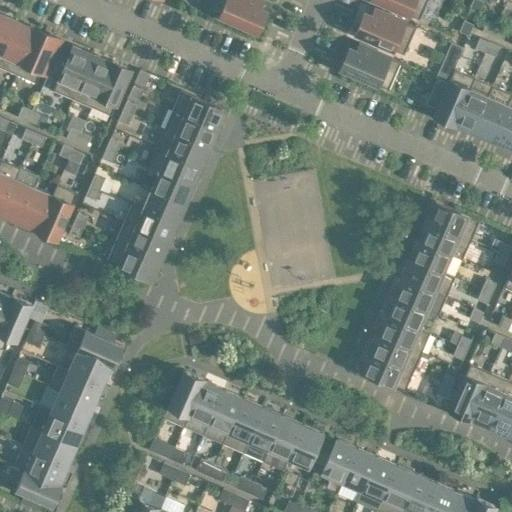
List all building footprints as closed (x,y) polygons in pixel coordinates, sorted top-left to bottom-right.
[(213,0),(209,10),(256,31),(265,11),(258,8),(261,1),(259,0),(213,0)] [(376,0),(419,18),(427,0),(376,0)] [(472,0),(469,8),(479,12),(483,1),(482,0),(472,0)] [(404,54),(416,26),(375,9),(372,16),(365,12),(356,33),(404,54)] [(0,60),(17,21),(0,13),(0,60)] [(487,19),(482,30),(493,34),(497,24),(487,19)] [(459,31),(469,35),(473,24),(464,20),(459,31)] [(17,21),(0,60),(0,66),(16,73),(36,29),(17,21)] [(503,38),(507,28),(497,24),(493,34),(503,38)] [(58,52),(61,45),(54,41),(55,38),(36,29),(16,73),(36,82),(41,71),(48,74),(57,52),(58,52)] [(479,37),(475,47),(485,52),(489,41),(479,37)] [(451,41),(446,54),(457,59),(463,46),(451,41)] [(495,56),(500,46),(489,41),(485,52),(495,56)] [(388,89),(400,61),(360,44),(357,51),(350,48),(341,68),(388,89)] [(67,56),(58,52),(57,52),(48,74),(57,78),(53,89),(72,98),(92,54),(72,45),(67,56)] [(92,54),(72,98),(91,106),(110,62),(92,54)] [(111,115),(130,70),(110,62),(91,106),(111,115)] [(140,68),(135,80),(145,85),(150,73),(140,68)] [(455,120),(474,76),(454,68),(435,112),(455,120)] [(474,76),(455,120),(474,128),(493,85),(474,76)] [(426,104),(436,108),(447,82),(437,78),(426,104)] [(133,84),(128,95),(139,99),(143,89),(133,84)] [(511,93),(493,85),(474,128),(492,137),(507,104),(511,93)] [(225,108),(181,89),(172,109),(216,128),(225,108)] [(137,104),(126,99),(122,109),(132,114),(137,104)] [(507,104),(492,137),(511,145),(511,142),(511,106),(507,104)] [(22,105),(17,115),(27,120),(32,109),(22,105)] [(38,124),(42,114),(32,109),(27,120),(38,124)] [(118,119),(128,124),(132,114),(122,109),(118,119)] [(164,128),(208,147),(216,128),(172,109),(164,128)] [(0,127),(4,130),(8,119),(0,115),(0,127)] [(70,126),(66,136),(76,141),(80,131),(70,126)] [(25,127),(21,137),(31,141),(36,131),(25,127)] [(156,147),(200,166),(208,147),(164,128),(156,147)] [(41,146),(46,136),(36,131),(31,141),(41,146)] [(86,145),(91,135),(80,131),(76,141),(86,145)] [(120,141),(110,137),(106,147),(116,151),(120,141)] [(63,143),(58,153),(69,158),(73,148),(63,143)] [(101,157),(111,161),(116,151),(106,147),(101,157)] [(148,165),(192,184),(200,166),(156,147),(148,165)] [(79,162),(83,152),(73,148),(69,158),(79,162)] [(16,178),(21,167),(2,158),(0,162),(0,209),(1,210),(16,177),(16,178)] [(139,185),(150,189),(151,189),(184,203),(192,184),(148,165),(139,185)] [(16,177),(1,210),(20,218),(34,186),(39,175),(21,167),(16,178),(16,177)] [(104,178),(94,174),(89,184),(100,189),(104,178)] [(58,235),(77,191),(57,182),(52,193),(53,194),(39,227),(58,235)] [(85,194),(95,199),(100,189),(89,184),(85,194)] [(34,186),(20,218),(39,227),(53,194),(52,193),(34,186)] [(150,189),(143,206),(143,207),(176,222),(184,203),(151,189),(150,189)] [(479,219),(435,200),(426,220),(470,239),(479,219)] [(143,206),(132,202),(123,221),(167,240),(176,222),(143,207),(143,206)] [(88,216),(77,211),(73,221),(83,226),(88,216)] [(451,254),(462,259),(470,239),(426,220),(418,239),(451,253),(451,254)] [(69,232),(79,236),(83,226),(73,221),(69,232)] [(115,240),(159,259),(167,240),(123,221),(115,240)] [(443,272),(443,271),(451,254),(451,253),(418,239),(410,257),(443,272)] [(107,260),(151,279),(159,259),(115,240),(107,260)] [(511,245),(511,244),(502,241),(497,251),(508,255),(511,245)] [(493,261),(503,265),(508,255),(497,251),(493,261)] [(402,276),(446,295),(454,276),(443,271),(443,272),(410,257),(402,276)] [(511,265),(503,285),(511,289),(511,265)] [(402,276),(394,295),(427,309),(438,314),(446,295),(402,276)] [(496,283),(486,278),(481,288),(491,293),(496,283)] [(477,298),(487,303),(491,293),(481,288),(477,298)] [(0,321),(11,296),(11,295),(0,290),(0,321)] [(0,332),(17,339),(33,303),(11,294),(11,295),(11,296),(0,321),(0,332)] [(386,313),(419,328),(419,327),(427,309),(394,295),(386,313)] [(479,322),(483,311),(473,307),(469,317),(479,322)] [(430,332),(419,327),(419,328),(386,313),(377,332),(421,351),(430,332)] [(511,318),(502,314),(498,325),(508,329),(511,319),(511,318)] [(48,324),(35,318),(30,329),(43,335),(48,324)] [(65,346),(76,350),(111,365),(113,366),(122,345),(113,341),(116,333),(98,325),(95,333),(75,324),(65,346)] [(25,340),(39,346),(43,335),(30,329),(25,340)] [(505,336),(495,331),(490,342),(500,346),(505,336)] [(369,351),(413,370),(421,351),(377,332),(369,351)] [(471,339),(461,334),(457,344),(467,349),(471,339)] [(452,354),(463,359),(467,349),(457,344),(452,354)] [(76,350),(68,369),(103,384),(111,365),(76,350)] [(361,371),(405,390),(413,370),(369,351),(361,371)] [(30,361),(19,356),(13,369),(24,374),(30,361)] [(470,362),(451,406),(470,415),(490,371),(470,362)] [(48,385),(59,390),(59,389),(94,404),(103,384),(68,369),(57,364),(48,385)] [(7,382),(18,387),(24,374),(13,369),(7,382)] [(184,425),(189,414),(188,414),(203,379),(204,380),(205,378),(183,369),(163,416),(184,425)] [(489,423),(508,379),(490,371),(470,415),(489,423)] [(455,376),(445,372),(440,382),(451,386),(455,376)] [(189,414),(184,425),(203,434),(223,388),(204,380),(203,379),(188,414),(189,414)] [(508,431),(511,421),(511,380),(508,379),(489,423),(508,431)] [(436,392),(446,396),(451,386),(440,382),(436,392)] [(223,388),(203,434),(222,442),(227,431),(228,431),(243,397),(223,388)] [(94,404),(59,389),(59,390),(51,409),(85,424),(94,404)] [(12,400),(1,395),(0,398),(0,410),(7,413),(12,400)] [(222,442),(243,451),(263,405),(243,397),(228,431),(227,431),(222,442)] [(283,414),(263,405),(243,451),(263,460),(263,459),(283,414)] [(85,424),(51,409),(42,428),(42,429),(77,444),(85,424)] [(283,414),(263,459),(283,468),(287,457),(302,422),(283,414)] [(308,466),(312,458),(318,461),(326,443),(319,440),(323,431),(302,422),(287,457),(308,466)] [(42,428),(31,423),(22,444),(68,464),(77,444),(42,429),(42,428)] [(336,437),(332,446),(326,443),(318,461),(325,464),(321,472),(341,481),(357,446),(336,437)] [(161,441),(156,452),(169,457),(174,446),(161,441)] [(13,464),(24,469),(25,468),(59,483),(60,483),(68,464),(22,444),(13,464)] [(182,463),(187,452),(174,446),(169,457),(182,463)] [(357,446),(341,481),(361,489),(376,455),(357,446)] [(361,489),(356,500),(376,509),(396,463),(376,455),(361,489)] [(201,458),(196,469),(209,475),(214,464),(201,458)] [(164,461),(159,473),(172,478),(177,467),(164,461)] [(399,511),(402,507),(401,507),(416,472),(396,463),(376,509),(383,511),(399,511)] [(222,481),(227,469),(214,464),(209,475),(222,481)] [(185,484),(190,473),(177,467),(172,478),(185,484)] [(25,493),(21,501),(40,509),(43,501),(52,505),(61,483),(60,483),(59,483),(25,468),(24,469),(16,489),(25,493)] [(402,507),(399,511),(422,511),(436,481),(416,472),(401,507),(402,507)] [(240,475),(235,486),(249,492),(253,481),(240,475)] [(262,498),(267,487),(253,481),(249,492),(262,498)] [(422,511),(445,511),(456,489),(436,481),(422,511)] [(223,487),(218,498),(231,504),(236,493),(223,487)] [(469,511),(476,498),(475,498),(456,489),(445,511),(469,511)] [(244,510),(249,499),(236,493),(231,504),(244,510)] [(157,511),(159,508),(129,494),(120,511),(157,511)] [(493,511),(497,505),(475,496),(475,498),(476,498),(469,511),(493,511)] [(288,499),(283,510),(287,511),(298,511),(301,505),(288,499)]
